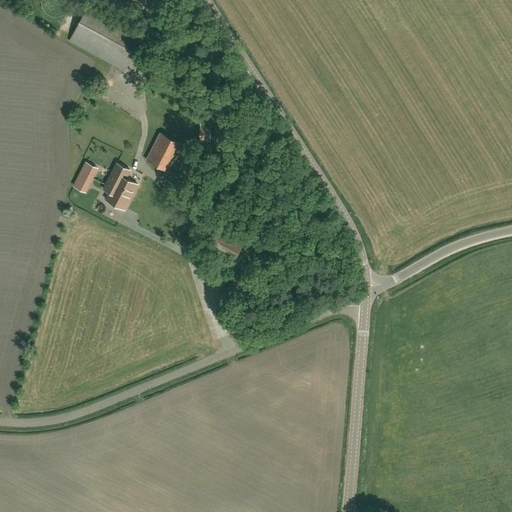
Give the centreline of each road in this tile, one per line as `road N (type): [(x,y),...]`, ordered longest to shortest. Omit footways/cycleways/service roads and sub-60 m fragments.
road 1 (unclassified): [(363,297),(82,413),(0,423)]
road 2 (tertiary): [(363,297),(358,251),(204,0)]
road 3 (tertiary): [(349,511),(363,297)]
road 4 (unclassified): [(363,297),(453,245),(511,230)]
